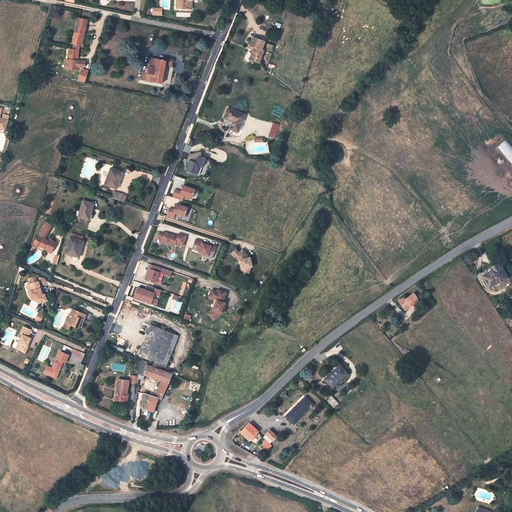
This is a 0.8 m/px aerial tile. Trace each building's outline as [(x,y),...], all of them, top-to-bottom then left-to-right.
[(179,0),(179,9),(189,9),(189,0),(190,0),(191,0),(192,0),(191,0),(179,0)] [(162,16),(162,8),(152,8),(152,16),(162,16)] [(69,69),(76,70),(77,67),(83,68),(85,66),(85,61),(77,60),(79,45),(81,46),(86,26),(87,20),(78,18),(76,24),(74,32),(76,33),(73,44),(73,50),(68,49),(68,58),(70,58),(70,60),(69,69)] [(250,59),(250,60),(255,62),(257,57),(260,59),(263,51),(261,50),(264,42),(253,38),(250,46),(252,47),(254,47),(253,51),(250,59)] [(147,73),(145,72),(142,72),(140,80),(161,84),(165,65),(171,66),(172,62),(172,60),(165,58),(165,57),(163,57),(163,58),(158,57),(157,60),(150,58),(148,70),(147,73)] [(78,81),(85,84),(89,72),(82,69),(78,81)] [(228,108),(224,119),(233,122),(230,129),(238,132),(244,115),(228,108)] [(273,123),(269,136),(274,137),(278,125),(273,123)] [(511,145),(508,140),(499,146),(511,164),(511,145)] [(201,156),(200,151),(192,153),(189,152),(186,159),(189,160),(188,163),(188,164),(185,170),(196,173),(198,168),(202,165),(205,157),(201,156)] [(105,185),(116,189),(122,173),(110,168),(105,185)] [(172,197),(182,201),(183,196),(191,198),(194,190),(183,186),(181,192),(174,190),(172,197)] [(117,192),(114,199),(123,203),(126,196),(117,192)] [(78,217),(87,220),(89,214),(90,214),(93,204),(83,201),(78,217)] [(166,216),(173,218),(175,214),(184,217),(187,208),(176,204),(174,210),(169,208),(166,216)] [(157,232),(158,238),(163,237),(162,241),(173,245),(174,242),(181,245),(185,236),(177,233),(176,235),(172,234),(172,236),(169,235),(170,233),(166,231),(157,232)] [(39,234),(36,240),(38,241),(36,245),(39,247),(40,246),(44,249),(51,252),(56,243),(49,239),(49,240),(48,241),(44,239),(45,237),(39,234)] [(66,253),(74,256),(78,257),(80,252),(78,251),(81,241),(70,238),(66,253)] [(194,240),(190,248),(197,251),(197,252),(201,254),(205,256),(207,253),(211,255),(214,247),(209,246),(209,247),(200,244),(201,242),(194,240)] [(250,258),(248,259),(247,256),(242,250),(239,253),(236,249),(231,254),(234,257),(235,257),(236,256),(240,260),(242,269),(241,273),(244,274),(248,275),(250,269),(250,268),(252,267),(250,258)] [(236,256),(235,257),(238,261),(240,269),(239,274),(244,275),(244,274),(241,273),(242,269),(240,260),(236,256)] [(148,275),(146,280),(155,283),(160,268),(150,265),(149,269),(150,270),(148,275)] [(483,276),(489,288),(507,278),(500,267),(498,268),(497,265),(492,267),(493,270),(487,274),(483,276)] [(28,293),(29,296),(31,296),(31,299),(32,300),(39,303),(46,301),(44,295),(42,295),(42,293),(40,294),(40,292),(41,291),(38,282),(30,284),(32,292),(28,293)] [(137,288),(133,298),(150,304),(154,293),(155,289),(146,286),(145,290),(137,288)] [(212,289),(209,297),(216,300),(213,310),(208,313),(212,320),(218,316),(219,311),(222,312),(223,312),(224,309),(222,308),(224,303),(223,302),(226,293),(218,290),(217,292),(212,289)] [(399,301),(405,310),(418,300),(413,293),(406,299),(404,297),(399,301)] [(72,309),(69,318),(71,319),(68,324),(69,324),(78,328),(80,323),(82,319),(84,320),(86,315),(72,309)] [(38,313),(35,319),(41,322),(44,316),(38,313)] [(139,354),(155,360),(162,363),(173,334),(150,325),(139,354)] [(16,349),(23,353),(26,347),(27,347),(28,344),(30,339),(28,338),(31,330),(23,327),(20,335),(22,336),(16,349)] [(155,360),(152,367),(164,371),(178,336),(173,334),(162,363),(155,360)] [(52,369),(51,370),(59,373),(63,363),(65,364),(69,355),(59,351),(52,369)] [(147,362),(139,360),(138,373),(144,375),(146,365),(147,362)] [(331,374),(325,379),(332,387),(347,374),(340,365),(331,374)] [(47,367),(44,374),(56,379),(59,373),(51,370),(52,369),(47,367)] [(148,376),(161,381),(168,383),(169,382),(171,374),(164,371),(152,367),(151,367),(148,376)] [(118,379),(115,400),(127,402),(128,395),(127,394),(129,381),(118,379)] [(166,387),(160,385),(157,390),(164,393),(166,387)] [(161,400),(164,393),(157,390),(154,397),(158,398),(161,400)] [(158,398),(154,397),(146,394),(144,400),(142,399),(141,403),(140,402),(140,408),(153,412),(158,398)] [(286,416),(294,423),(313,404),(305,397),(286,416)] [(335,402),(331,397),(327,401),(331,405),(335,402)] [(241,432),(244,434),(250,440),(251,438),(256,433),(257,432),(258,431),(249,423),(241,432)] [(270,430),(263,437),(265,439),(270,444),(271,442),(277,436),(270,430)] [(270,444),(265,439),(260,445),(267,451),(272,446),(270,444)] [(500,463),(489,469),(491,473),(499,469),(500,463)]
